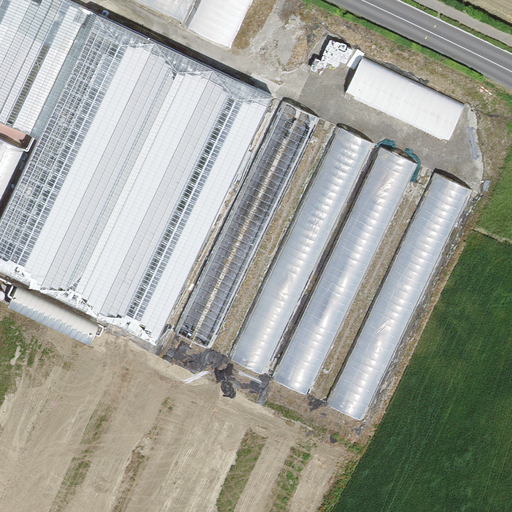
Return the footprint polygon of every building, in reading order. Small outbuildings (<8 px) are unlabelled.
[(98,13),(70,0),(0,0),(0,119),(39,138),(98,13)] [(166,0),(190,9),(192,0),(166,0)] [(236,45),(256,0),(200,0),(190,24),(236,45)] [(157,41),(98,13),(39,138),(0,221),(0,269),(40,289),(157,41)] [(215,68),(157,41),(40,289),(98,316),(215,68)] [(364,52),(347,88),(451,137),(468,101),(364,52)] [(274,96),(215,68),(98,316),(157,344),(274,96)] [(269,144),(276,147),(265,170),(271,173),(266,184),(281,192),(320,112),(292,99),(269,144)] [(415,155),(378,140),(379,138),(334,120),(238,357),(275,372),(274,375),(318,393),(415,155)] [(371,419),(472,182),(435,167),(334,403),(371,419)] [(271,207),(237,194),(184,329),(218,343),(271,207)]
